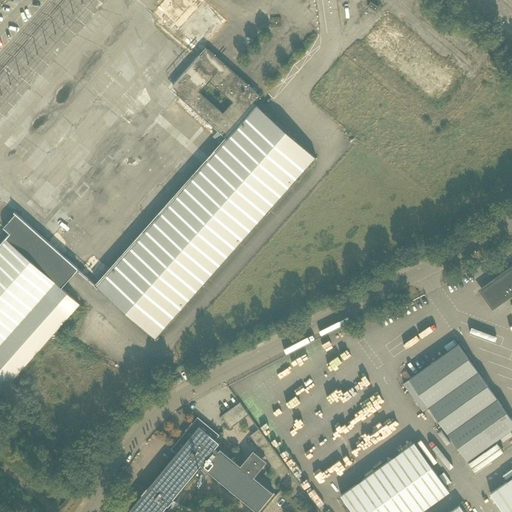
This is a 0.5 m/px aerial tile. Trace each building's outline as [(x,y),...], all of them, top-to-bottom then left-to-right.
[(376,11),(379,7),(371,2),(368,6),(376,11)] [(316,158),(255,103),(228,132),(95,284),(156,338),(316,158)] [(9,232),(0,243),(0,394),(2,396),(81,302),(64,288),(81,267),(17,213),(4,228),(9,232)] [(511,293),(511,268),(481,290),(493,307),(511,293)] [(511,418),(458,344),(403,383),(422,410),(428,406),(468,461),(511,429),(511,418)] [(240,402),(230,410),(221,416),(230,428),(249,414),(240,402)] [(165,511),(164,510),(202,464),(215,447),(219,442),(216,439),(219,436),(198,418),(176,444),(171,449),(177,454),(130,510),(128,511),(165,511)] [(351,511),(418,511),(447,491),(412,442),(339,495),(351,511)] [(497,442),(468,463),(475,472),(504,452),(497,442)] [(241,465),(221,448),(219,451),(215,447),(202,464),(206,467),(205,468),(258,511),(274,492),(255,476),(267,462),(253,451),(241,465)] [(511,511),(511,477),(491,493),(504,511),(511,511)]
